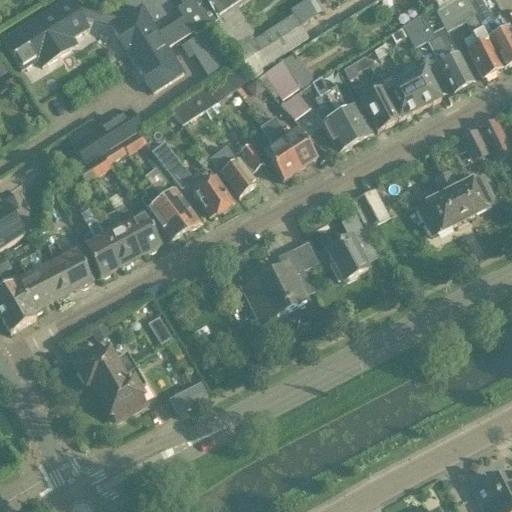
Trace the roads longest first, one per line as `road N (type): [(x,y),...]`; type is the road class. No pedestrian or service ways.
road 1 (residential): [(0,359),(511,90)]
road 2 (tertiary): [(86,511),(105,485),(511,276)]
road 3 (residential): [(348,511),(511,423)]
road 4 (tertiary): [(67,476),(0,369)]
